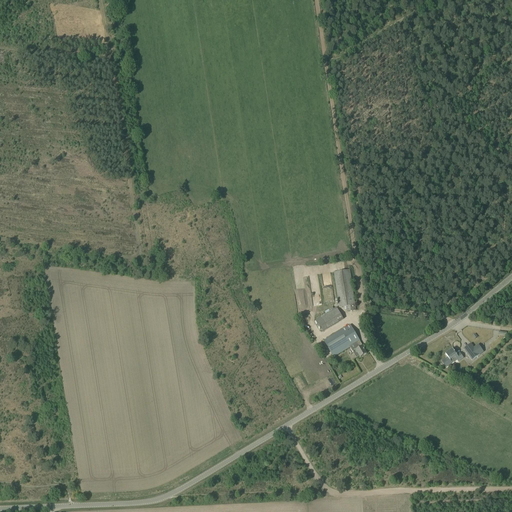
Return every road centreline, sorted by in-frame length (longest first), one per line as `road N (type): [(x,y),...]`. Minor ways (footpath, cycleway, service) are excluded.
road 1 (unclassified): [(0,507),(132,503),(173,493),(458,321),(511,277)]
road 2 (track): [(315,0),(362,306),(511,330)]
road 3 (track): [(111,56),(137,257),(0,239)]
road 4 (track): [(286,425),(330,492),(411,490)]
road 5 (track): [(438,0),(325,64)]
